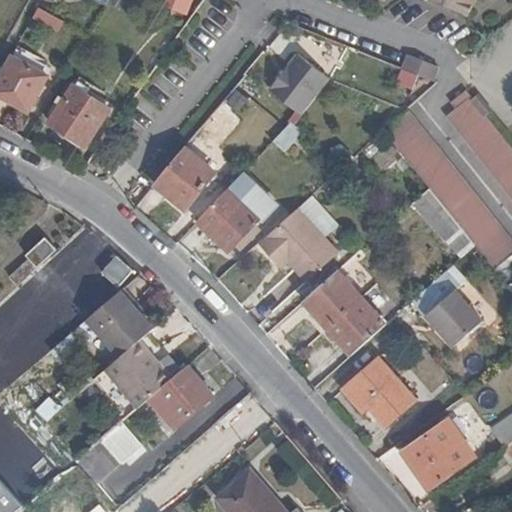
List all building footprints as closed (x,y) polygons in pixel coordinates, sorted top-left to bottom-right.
[(164,0),(163,7),(192,14),(195,0),(164,0)] [(472,0),(433,0),(433,1),(466,15),(466,14),(472,0)] [(471,17),(478,0),(472,0),(466,14),(471,17)] [(62,32),(67,19),(39,8),(34,21),(62,32)] [(300,56),(271,91),(303,116),(332,81),(300,56)] [(404,70),(433,81),(438,67),(409,56),(404,70)] [(0,96),(30,112),(49,75),(13,57),(0,82),(0,96)] [(87,145),(110,110),(75,86),(52,121),(87,145)] [(246,95),(236,87),(224,101),(234,109),(246,95)] [(511,198),(511,146),(467,89),(450,102),(457,110),(447,118),(511,198)] [(475,245),(495,270),(511,256),(511,240),(411,112),(384,133),(430,189),(452,217),(475,245)] [(301,132),(292,123),(274,142),(282,151),(301,132)] [(185,148),(156,185),(186,210),(216,174),(185,148)] [(452,217),(430,189),(415,203),(438,230),(452,217)] [(229,190),(198,222),(230,253),(261,221),(229,190)] [(462,257),(475,245),(452,217),(438,230),(462,257)] [(286,220),(249,253),(265,269),(273,261),(281,270),(299,288),(325,265),(286,220)] [(30,260),(38,269),(57,251),(45,238),(27,256),(30,260)] [(10,278),(18,287),(38,269),(30,260),(10,278)] [(273,261),(265,269),(272,277),(281,270),(273,261)] [(305,301),(329,328),(363,297),(339,270),(305,301)] [(447,270),(414,301),(455,348),(485,321),(458,291),(462,287),(447,270)] [(155,329),(122,291),(89,320),(122,357),(142,340),(155,329)] [(329,328),(353,355),(388,324),(363,297),(329,328)] [(163,364),(142,340),(122,357),(109,369),(142,406),(151,398),(170,382),(159,369),(163,364)] [(387,426),(416,401),(380,360),(351,385),(387,426)] [(170,382),(175,378),(163,364),(159,369),(170,382)] [(213,396),(188,366),(175,378),(170,382),(151,398),(175,428),(213,396)] [(142,406),(109,369),(98,378),(130,416),(142,406)] [(54,396),(38,409),(48,422),(65,409),(54,396)] [(431,490),(476,457),(450,420),(405,453),(431,490)] [(495,431),(506,447),(511,443),(511,433),(505,424),(495,431)] [(85,455),(105,478),(119,464),(101,442),(85,455)] [(85,455),(79,460),(99,483),(105,478),(85,455)] [(299,511),(297,509),(293,511),(286,511),(251,470),(217,499),(228,511),(299,511)] [(0,484),(0,511),(11,511),(19,506),(0,484)]
